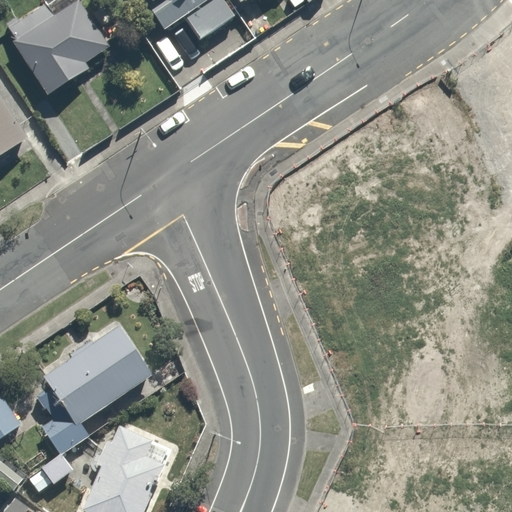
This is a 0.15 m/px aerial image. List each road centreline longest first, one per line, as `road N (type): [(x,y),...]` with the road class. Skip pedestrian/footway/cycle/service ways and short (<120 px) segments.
road 1 (secondary): [(241,511),(259,445),(257,398),(164,179)]
road 2 (secondary): [(164,179),(427,0)]
road 3 (tertiary): [(0,289),(164,179)]
